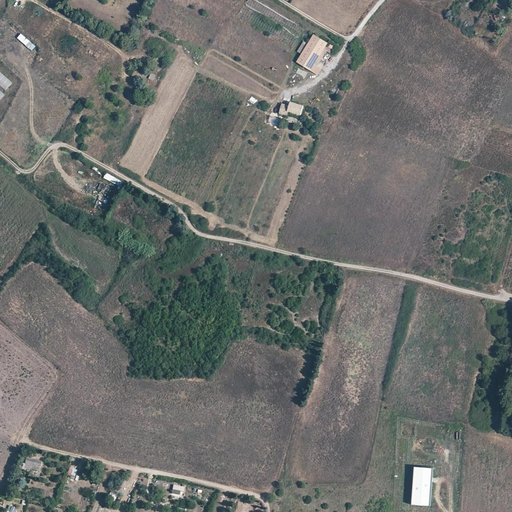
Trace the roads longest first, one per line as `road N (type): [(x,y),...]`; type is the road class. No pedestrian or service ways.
road 1 (track): [(0,154),(32,172),(60,144),(174,208),(193,234),(511,300)]
road 2 (track): [(19,442),(252,496),(266,511)]
road 3 (unclassified): [(278,0),(344,38),(380,0)]
